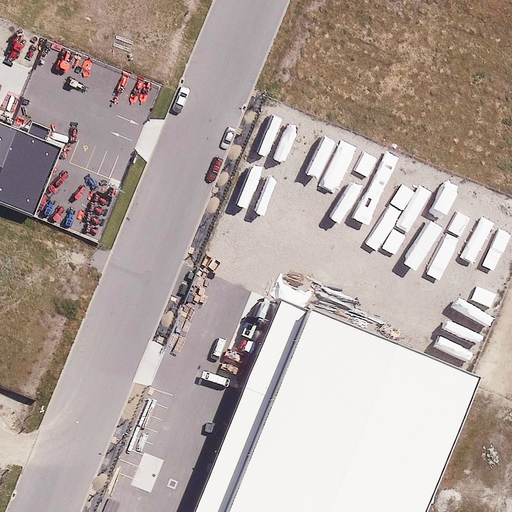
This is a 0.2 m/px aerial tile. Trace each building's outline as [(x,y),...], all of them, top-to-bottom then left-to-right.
[(185,55),(207,0),(141,0),(128,33),(185,55)] [(245,34),(246,15),(228,13),(227,32),(245,34)] [(173,56),(166,69),(191,82),(197,69),(173,56)] [(0,123),(0,204),(33,218),(61,149),(0,123)] [(424,511),(480,377),(309,308),(226,511),(424,511)]
